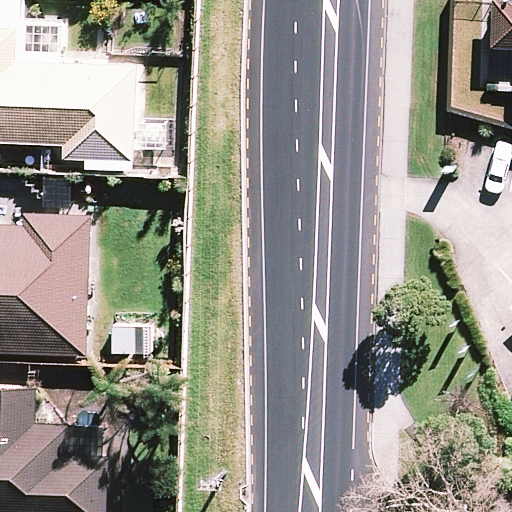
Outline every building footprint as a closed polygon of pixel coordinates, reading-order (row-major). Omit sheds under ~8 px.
[(511,53),(511,3),(493,3),(492,53),(511,53)] [(0,147),(72,150),(72,164),(141,167),(145,71),(24,67),(26,33),(0,31),(0,147)] [(0,357),(96,361),(100,221),(33,219),(33,230),(0,228),(0,357)] [(154,328),(116,325),(114,352),(152,355),(154,328)] [(0,511),(116,511),(117,462),(77,461),(78,428),(45,427),(46,392),(0,390),(0,511)]
